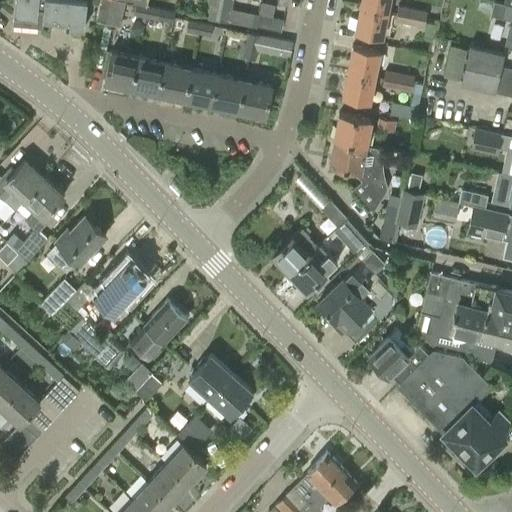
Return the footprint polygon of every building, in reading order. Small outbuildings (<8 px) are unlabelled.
[(84,28),(87,0),(83,0),(15,0),(14,18),(37,21),(37,19),(70,22),(70,27),(84,28)] [(105,21),(110,0),(101,0),(97,19),(105,21)] [(110,0),(105,21),(116,24),(121,1),(118,0),(110,0)] [(220,19),(223,0),(212,0),(209,17),(220,19)] [(223,0),(220,19),(231,21),(234,0),(223,0)] [(362,0),(361,6),(387,11),(389,0),(362,0)] [(505,3),(495,0),(491,14),(511,18),(511,4),(505,2),(505,3)] [(146,16),(149,6),(136,3),(134,14),(146,16)] [(398,4),(395,20),(409,22),(412,7),(398,4)] [(149,6),(146,16),(159,19),(161,8),(149,6)] [(387,11),(361,6),(356,32),(382,37),(387,11)] [(427,10),(412,7),(409,22),(424,25),(426,17),(427,10)] [(281,30),(283,19),(260,14),(258,25),(281,30)] [(198,34),(201,23),(189,21),(186,32),(198,34)] [(501,42),(511,44),(511,23),(506,22),(501,42)] [(201,23),(198,34),(211,36),(213,25),(201,23)] [(248,32),(245,46),(251,48),(252,44),(257,45),(259,35),(248,32)] [(245,46),(243,57),(254,59),(257,45),(252,44),(251,48),(245,46)] [(466,48),(451,44),(444,73),(459,77),(466,48)] [(471,45),(462,84),(511,95),(511,82),(497,79),(500,67),(504,53),(471,45)] [(348,71),(375,77),(380,51),(353,46),(348,71)] [(132,87),(138,56),(111,51),(105,81),(132,87)] [(138,56),(132,87),(159,93),(165,62),(138,56)] [(165,62),(159,93),(185,98),(191,67),(165,62)] [(191,67),(185,98),(211,104),(218,73),(191,67)] [(511,70),(500,67),(497,79),(511,82),(511,70)] [(385,69),(382,84),(396,87),(400,72),(385,69)] [(375,77),(348,71),(343,97),(370,102),(375,77)] [(396,87),(411,90),(414,75),(400,72),(396,87)] [(218,73),(211,104),(238,109),(244,79),(218,73)] [(244,79),(238,109),(265,115),(272,84),(244,79)] [(411,116),(413,105),(392,101),(390,112),(411,116)] [(334,139),(385,150),(385,148),(365,144),(370,120),(339,114),(334,139)] [(394,131),(396,120),(378,116),(376,128),(394,131)] [(503,132),(476,127),(471,148),(498,154),(503,132)] [(385,150),(334,139),(329,165),(350,170),(358,175),(363,180),(353,189),(373,212),(389,186),(387,183),(386,177),(384,171),(384,163),(384,156),(385,150)] [(0,201),(3,199),(5,201),(14,210),(44,177),(25,159),(5,180),(2,176),(0,178),(0,201)] [(423,173),(413,170),(408,189),(419,192),(423,173)] [(44,216),(64,195),(44,177),(14,210),(15,210),(25,200),(34,208),(24,218),(34,228),(17,249),(28,260),(48,238),(39,230),(48,220),(44,216)] [(426,193),(403,188),(396,221),(418,226),(426,193)] [(473,206),(486,209),(490,194),(463,188),(459,201),(473,205),(473,206)] [(390,196),(387,207),(386,215),(385,216),(395,218),(399,198),(390,196)] [(433,210),(455,211),(455,197),(433,196),(433,210)] [(338,226),(347,217),(330,198),(320,206),(338,226)] [(486,209),(473,206),(467,232),(507,241),(504,254),(511,256),(511,217),(485,211),(486,209)] [(80,262),(106,234),(83,214),(69,230),(66,228),(55,239),(58,242),(48,252),(66,269),(76,258),(80,262)] [(356,252),(369,240),(347,217),(338,226),(334,229),(356,252)] [(382,218),(377,234),(393,239),(398,223),(382,218)] [(5,220),(0,225),(0,226),(4,229),(9,223),(5,220)] [(290,272),(319,244),(310,235),(302,226),(272,254),(290,272)] [(7,241),(0,248),(0,255),(7,263),(18,251),(7,241)] [(319,244),(290,272),(307,290),(336,262),(328,253),(319,244)] [(18,251),(7,263),(17,272),(28,260),(18,251)] [(354,341),(380,318),(390,307),(365,281),(383,263),(371,251),(317,302),(334,320),(333,323),(341,331),(344,330),(354,341)] [(113,313),(149,275),(129,256),(108,279),(118,288),(103,303),(113,313)] [(468,350),(469,350),(492,362),(496,345),(511,349),(511,347),(511,292),(430,273),(418,326),(437,331),(435,335),(464,342),(462,348),(468,350)] [(64,277),(40,302),(52,314),(52,313),(67,299),(66,299),(76,289),(64,277)] [(76,289),(66,299),(77,310),(96,290),(85,279),(76,289)] [(164,342),(188,316),(167,298),(131,339),(144,352),(158,337),(164,342)] [(402,319),(407,313),(406,306),(400,301),(392,311),(402,319)] [(0,315),(0,328),(2,331),(8,323),(0,315)] [(82,316),(69,329),(94,353),(105,341),(98,334),(99,333),(86,319),(82,316)] [(8,323),(2,331),(20,347),(27,340),(8,323)] [(109,338),(114,333),(107,325),(99,333),(98,334),(105,341),(109,338)] [(411,352),(404,344),(400,347),(389,336),(368,356),(388,375),(390,373),(400,382),(428,355),(419,345),(411,352)] [(111,340),(109,338),(105,341),(94,353),(107,366),(123,348),(112,339),(111,340)] [(27,340),(20,347),(38,364),(45,357),(27,340)] [(433,350),(430,353),(428,355),(400,382),(400,383),(398,385),(444,431),(443,432),(443,433),(472,404),(491,386),(462,356),(433,350)] [(209,396),(231,371),(210,353),(189,377),(209,396)] [(162,358),(135,389),(145,399),(161,381),(178,362),(169,355),(165,361),(162,358)] [(45,357),(38,364),(57,381),(63,375),(64,374),(45,357)] [(135,389),(162,358),(161,357),(150,369),(142,362),(126,381),(135,389)] [(3,366),(0,369),(0,405),(0,406),(21,383),(3,366)] [(231,371),(209,396),(230,414),(252,390),(231,371)] [(56,382),(72,397),(79,390),(63,375),(57,381),(56,382)] [(49,390),(65,405),(72,397),(56,382),(49,390)] [(21,383),(0,406),(19,423),(21,421),(28,413),(35,406),(40,400),(21,383)] [(42,398),(58,413),(65,405),(49,390),(42,398)] [(35,406),(51,420),(58,413),(42,398),(40,400),(35,406)] [(488,420),(472,404),(443,433),(476,466),(506,437),(509,420),(499,410),(488,420)] [(28,413),(45,428),(51,420),(35,406),(28,413)] [(129,427),(135,433),(152,414),(146,408),(129,427)] [(21,421),(38,435),(45,428),(28,413),(21,421)] [(210,456),(198,445),(213,429),(197,413),(189,421),(188,421),(187,422),(184,419),(178,426),(181,428),(176,433),(206,460),(210,456)] [(14,428),(31,443),(38,435),(21,421),(19,423),(14,428)] [(112,445),(119,451),(135,433),(129,427),(112,445)] [(7,436),(24,451),(31,443),(14,428),(7,436)] [(24,451),(7,436),(0,443),(16,459),(24,451)] [(205,463),(183,443),(166,461),(188,482),(205,463)] [(96,463),(102,469),(119,451),(112,445),(96,463)] [(296,511),(307,500),(342,467),(327,452),(292,486),(277,502),(286,511),(296,511)] [(188,482),(166,461),(149,479),(171,500),(188,482)] [(79,482),(85,487),(102,469),(96,463),(79,482)] [(296,511),(318,511),(322,509),(320,506),(330,496),(335,501),(356,481),(342,467),(307,500),(296,511)] [(148,511),(160,511),(171,500),(149,479),(132,497),(148,511)] [(81,501),(76,497),(85,487),(79,482),(62,500),(73,510),(81,501)] [(148,511),(132,497),(118,511),(148,511)]
